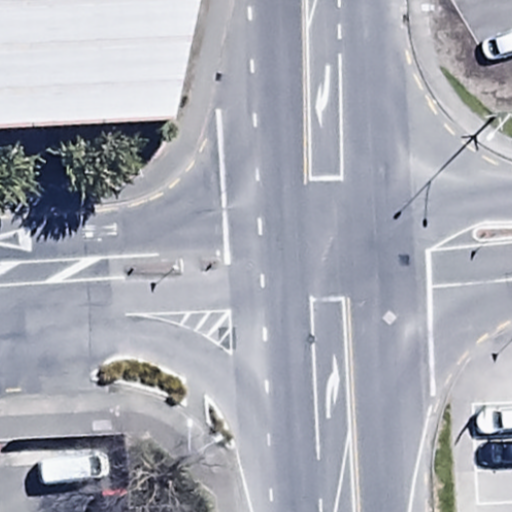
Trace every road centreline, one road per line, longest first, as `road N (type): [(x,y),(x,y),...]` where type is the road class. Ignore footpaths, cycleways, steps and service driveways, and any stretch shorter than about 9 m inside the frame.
road 1 (unclassified): [(0,281),(327,263)]
road 2 (secondary): [(327,263),(320,0)]
road 3 (secondary): [(338,511),(327,263)]
road 4 (tertiary): [(327,263),(511,234)]
